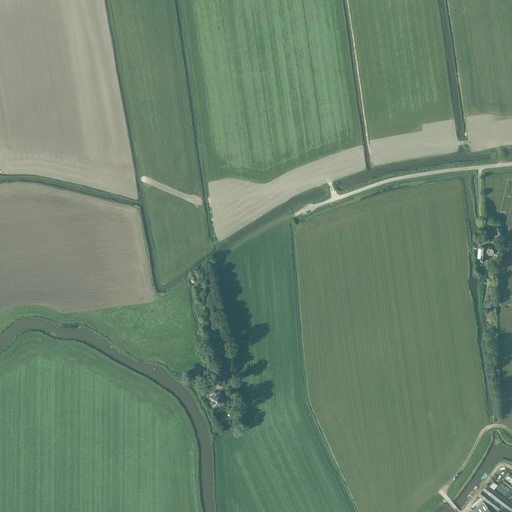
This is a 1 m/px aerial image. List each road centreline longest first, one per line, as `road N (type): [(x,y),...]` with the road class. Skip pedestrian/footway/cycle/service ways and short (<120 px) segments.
road 1 (track): [(225,511),(249,427),(234,345),(195,349),(150,296),(131,216),(0,191)]
road 2 (unclassified): [(302,211),(393,179),(511,164)]
road 3 (track): [(511,416),(486,429),(425,511)]
